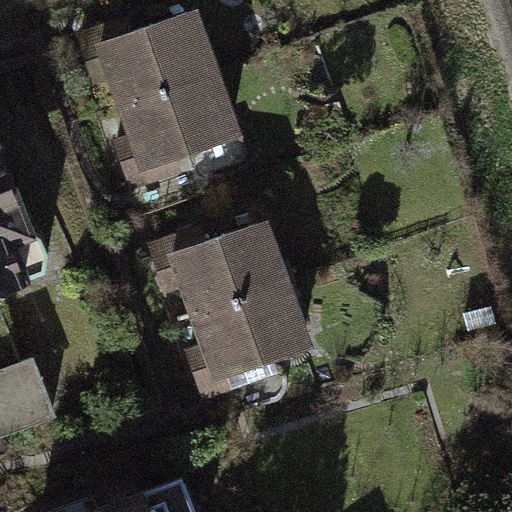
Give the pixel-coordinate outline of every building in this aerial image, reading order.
[(108,32),(82,42),(95,77),(112,71),(123,103),(208,73),(187,12),(110,39),(108,32)] [(230,134),(208,73),(123,103),(134,134),(117,140),(129,176),(155,167),(153,161),(230,134)] [(0,158),(0,286),(45,269),(48,252),(42,236),(26,225),(0,158)] [(179,242),(153,252),(166,288),(183,282),(194,313),(280,283),(258,222),(181,249),(179,242)] [(301,343),(280,283),(194,313),(205,344),(188,350),(201,386),(227,377),(224,371),(301,343)] [(32,358),(0,370),(0,432),(53,411),(32,358)] [(100,510),(95,511),(196,511),(182,476),(99,508),(100,510)]
